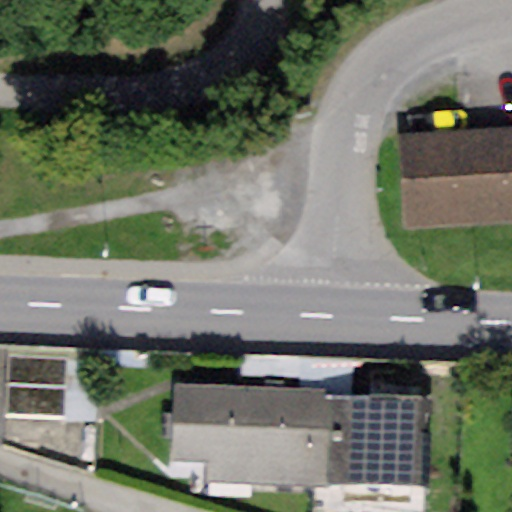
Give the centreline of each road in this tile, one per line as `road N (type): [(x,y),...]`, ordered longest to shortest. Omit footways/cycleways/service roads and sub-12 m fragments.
road 1 (unclassified): [(511,13),(418,36),(359,84),(348,119),(332,316)]
road 2 (primary): [(332,316),(0,303)]
road 3 (unclassified): [(265,0),(245,52),(211,79),(117,98),(0,91)]
road 4 (primary): [(511,323),(332,316)]
road 5 (residential): [(0,461),(158,511)]
